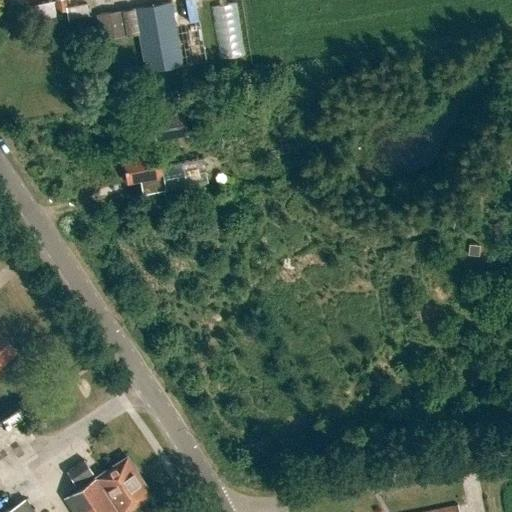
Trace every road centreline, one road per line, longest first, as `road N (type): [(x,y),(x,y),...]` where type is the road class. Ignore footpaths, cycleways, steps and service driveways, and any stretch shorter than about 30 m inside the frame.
road 1 (tertiary): [(223,511),(0,172)]
road 2 (unclassified): [(511,454),(256,511)]
